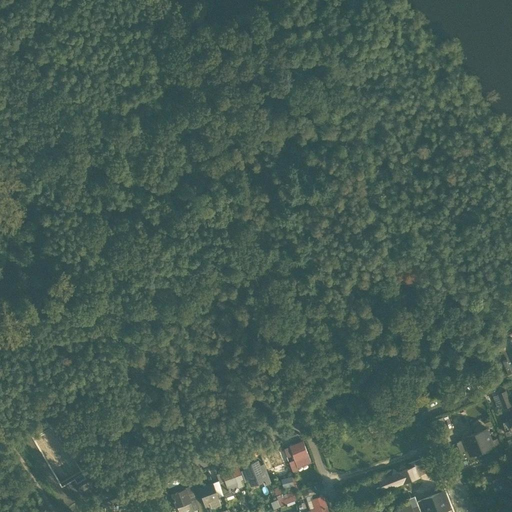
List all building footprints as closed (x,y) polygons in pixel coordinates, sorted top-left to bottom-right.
[(427,382),(429,388),(441,384),(439,378),(427,382)] [(503,405),(504,407),(510,404),(505,391),(499,394),(503,405)] [(503,405),(499,394),(493,396),(497,407),(503,405)] [(445,415),(430,421),(435,432),(450,426),(445,415)] [(511,416),(503,420),(507,434),(511,432),(511,416)] [(77,484),(86,479),(54,424),(31,437),(61,488),(75,481),(77,484)] [(487,429),(464,438),(470,454),(494,445),(487,429)] [(308,463),(311,462),(303,440),(300,441),(301,443),(295,445),(294,443),(289,445),(292,455),(294,460),(296,465),(307,461),(308,463)] [(466,449),(462,440),(457,442),(461,452),(466,449)] [(287,456),(292,455),(289,445),(283,447),(284,449),(287,456)] [(278,451),(283,463),(285,462),(289,461),(287,456),(284,449),(278,451)] [(285,462),(283,463),(278,451),(267,456),(272,468),(283,464),(284,469),(287,468),(285,462)] [(267,456),(261,458),(264,464),(266,470),(272,468),(267,456)] [(415,465),(419,475),(429,471),(423,457),(413,461),(415,465)] [(250,480),(251,483),(262,479),(263,479),(258,466),(256,460),(244,464),(246,468),(250,480)] [(294,460),(289,462),(292,471),(298,469),(297,467),(296,465),(294,460)] [(264,464),(258,466),(263,479),(262,479),(264,483),(270,481),(266,470),(264,464)] [(415,465),(400,471),(404,481),(419,476),(419,475),(415,465)] [(236,482),(238,487),(240,486),(239,483),(241,483),(239,477),(237,478),(233,468),(222,473),(224,478),(227,486),(236,482)] [(250,480),(246,468),(241,470),(245,481),(250,480)] [(388,487),(404,481),(400,471),(384,477),(388,487)] [(491,474),(494,484),(503,480),(499,471),(491,474)] [(491,474),(485,476),(489,486),(494,484),(491,474)] [(283,486),(293,483),(291,476),(281,478),(283,486)] [(224,478),(218,480),(221,488),(227,486),(224,478)] [(215,490),(221,488),(218,480),(212,482),(215,490)] [(198,488),(204,506),(210,504),(208,500),(218,497),(215,490),(212,482),(198,488)] [(78,488),(81,493),(90,487),(88,483),(78,488)] [(180,498),(182,504),(190,501),(185,488),(171,493),(174,501),(180,498)] [(445,490),(440,492),(445,504),(450,502),(445,490)] [(439,511),(452,507),(450,502),(445,504),(440,492),(423,499),(428,511),(439,511)] [(311,511),(314,511),(327,508),(323,495),(308,500),(311,510),(311,511)] [(409,498),(411,505),(412,508),(417,506),(414,496),(409,498)]
